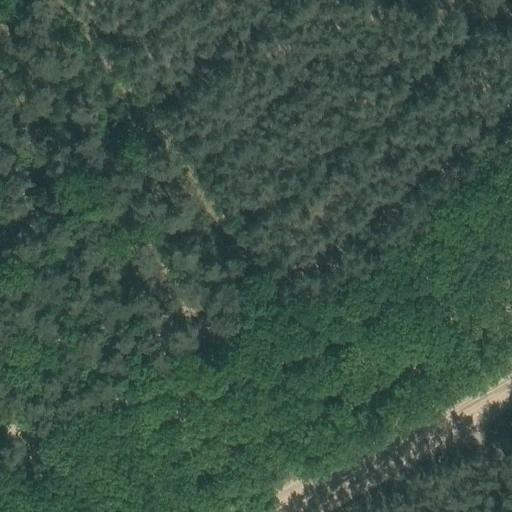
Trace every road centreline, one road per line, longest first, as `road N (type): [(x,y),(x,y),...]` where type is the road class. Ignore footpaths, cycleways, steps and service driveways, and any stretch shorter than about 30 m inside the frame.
road 1 (track): [(66,0),(382,434)]
road 2 (track): [(511,363),(240,511)]
